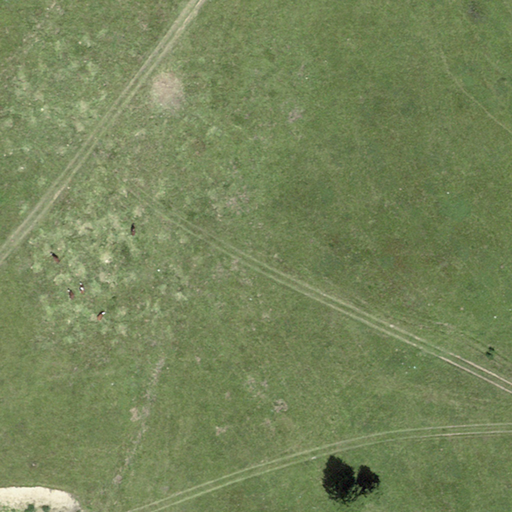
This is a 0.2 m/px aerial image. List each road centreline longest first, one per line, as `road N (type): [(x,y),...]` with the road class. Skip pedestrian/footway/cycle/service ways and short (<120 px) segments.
road 1 (track): [(83,153),(109,180),(241,260),(511,379)]
road 2 (track): [(511,427),(320,442),(133,511)]
road 3 (track): [(0,256),(192,0)]
